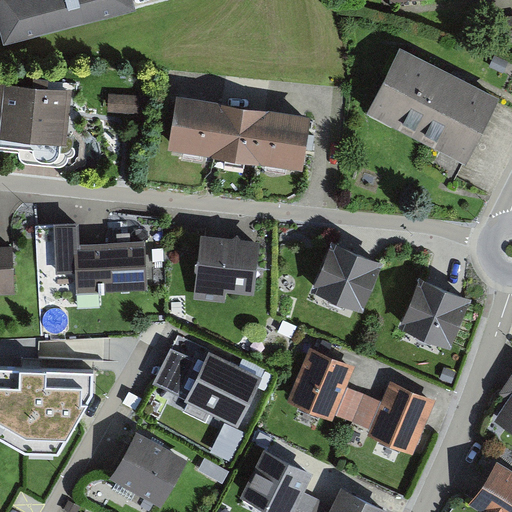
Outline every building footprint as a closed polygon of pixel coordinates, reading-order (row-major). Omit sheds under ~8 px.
[(0,0),(0,27),(6,49),(83,29),(138,14),(136,9),(133,0),(0,0)] [(360,115),(465,171),(499,107),(393,51),(360,115)] [(5,143),(76,149),(81,97),(10,90),(5,143)] [(326,112),(180,106),(178,149),(324,156),(326,112)] [(278,243),(208,230),(196,297),(232,304),(235,286),(269,292),(278,243)] [(153,234),(79,238),(82,294),(156,290),(153,234)] [(398,259),(337,235),(316,287),(377,311),(398,259)] [(21,238),(0,239),(0,294),(24,293),(21,238)] [(485,292),(424,268),(403,320),(465,344),(485,292)] [(276,377),(219,345),(191,397),(248,428),(276,377)] [(337,411),(376,429),(372,437),(413,455),(437,399),(396,381),(389,400),(351,382),(356,365),(312,348),(292,401),(333,420),(337,411)] [(91,398),(93,371),(0,367),(0,439),(27,454),(59,456),(91,398)] [(192,473),(136,437),(117,466),(173,502),(192,473)] [(262,511),(389,511),(390,511),(352,491),(345,508),(307,487),(313,473),(273,449),(247,504),(262,511)] [(511,511),(511,478),(498,468),(473,498),(491,511),(511,511)]
